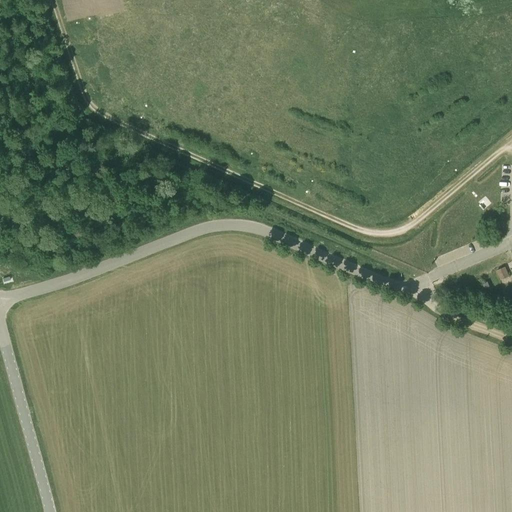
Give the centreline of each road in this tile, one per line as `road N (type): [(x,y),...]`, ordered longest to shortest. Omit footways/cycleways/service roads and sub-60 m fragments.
road 1 (track): [(511,144),(404,229),(377,234),(101,111),(80,85),(54,0)]
road 2 (unclassified): [(0,302),(228,225),(265,230),(404,290)]
road 3 (unclassified): [(49,511),(0,330)]
